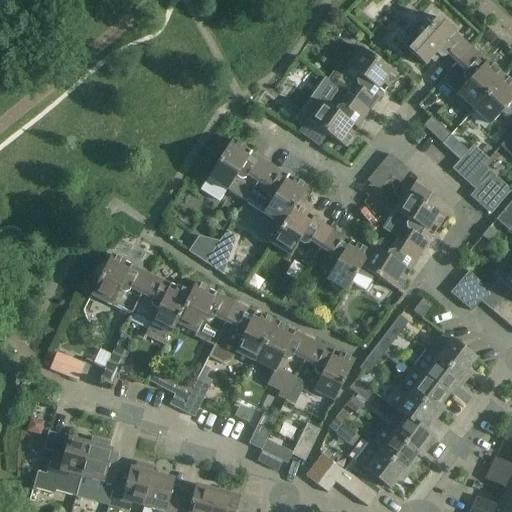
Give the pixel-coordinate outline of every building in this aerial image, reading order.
[(440,50),(456,64),(472,48),(439,18),(408,51),(425,66),(440,50)] [(333,86),(334,84),(352,98),(371,112),(397,76),(360,49),(361,47),(354,43),(327,81),(333,86)] [(504,77),(472,48),(456,64),(441,81),(474,110),(504,77)] [(511,84),(504,77),(474,110),(490,125),(505,109),(511,115),(511,84)] [(345,148),(371,112),(352,98),(334,84),(333,86),(325,97),(328,99),(324,104),(322,103),(300,133),(319,146),(327,135),(345,148)] [(262,124),(287,138),(294,125),(269,111),(262,124)] [(423,127),(442,144),(450,135),(431,118),(423,127)] [(511,133),(499,147),(511,157),(511,133)] [(232,141),(208,179),(201,191),(219,202),(226,191),(228,192),(228,191),(246,203),(270,165),(232,141)] [(467,183),(483,165),(488,160),(473,146),(452,170),(458,176),(458,175),(467,183)] [(483,165),(467,183),(476,191),(492,173),(486,168),(497,156),(494,153),(488,160),(483,165)] [(308,189),(270,165),(246,203),(264,214),(282,226),(283,226),(295,207),(296,207),(308,189)] [(422,254),(433,236),(446,217),(426,204),(432,195),(417,181),(409,193),(407,193),(384,230),(396,238),(402,242),(422,254)] [(302,238),(320,250),(333,230),(296,207),(295,207),(283,226),(282,226),(271,245),(290,257),(302,238)] [(491,244),(498,236),(490,228),(482,237),(491,244)] [(346,292),(352,283),(361,269),(360,268),(370,254),(369,254),(333,230),(320,250),(338,261),(326,280),(346,292)] [(375,277),(398,292),(422,254),(402,242),(396,238),(391,247),(388,242),(383,240),(379,240),(377,243),(376,243),(369,254),(370,254),(360,268),(361,269),(352,283),(365,292),(375,277)] [(205,264),(211,255),(198,246),(192,255),(205,264)] [(211,255),(209,258),(220,264),(226,252),(217,247),(211,255)] [(112,306),(131,315),(151,275),(111,256),(105,268),(103,266),(101,266),(100,266),(99,267),(95,274),(95,275),(95,276),(95,277),(96,278),(97,279),(99,280),(91,296),(112,306)] [(459,283),(481,302),(490,291),(468,273),(459,283)] [(511,273),(503,284),(510,290),(511,291),(511,273)] [(131,315),(150,325),(144,336),(166,347),(177,325),(176,324),(191,295),(190,294),(151,275),(131,315)] [(490,291),(481,302),(492,311),(510,290),(503,284),(499,280),(490,291)] [(481,302),(459,283),(451,294),(472,312),(481,302)] [(206,315),(225,324),(235,303),(195,284),(190,294),(191,295),(176,324),(177,325),(196,334),(206,315)] [(492,311),(502,320),(511,307),(511,291),(510,290),(492,311)] [(292,295),(284,309),(293,314),(300,300),(292,295)] [(432,306),(423,299),(413,312),(422,319),(432,306)] [(255,363),(275,323),(235,303),(225,324),(208,358),(222,365),(231,362),(235,353),(255,363)] [(511,307),(502,320),(511,328),(511,307)] [(393,326),(401,332),(408,323),(400,317),(393,326)] [(275,323),(255,363),(273,372),(266,386),(279,392),(277,397),(286,401),(287,398),(293,387),(292,387),(314,342),(275,323)] [(401,332),(393,326),(386,335),(395,341),(401,332)] [(428,352),(467,382),(473,374),(468,371),(476,360),(441,334),(428,352)] [(354,362),(314,342),(292,387),(293,387),(287,398),(295,401),(300,391),(312,396),(314,392),(334,402),(354,362)] [(112,387),(127,356),(115,350),(100,381),(112,387)] [(449,396),(455,387),(460,390),(467,382),(428,352),(425,350),(412,368),(449,396)] [(85,365),(56,353),(56,354),(51,352),(45,366),(50,368),(49,371),(78,382),(85,365)] [(366,361),(375,367),(382,358),(373,352),(366,361)] [(375,367),(366,361),(359,369),(368,376),(375,367)] [(441,406),(449,396),(412,368),(399,386),(410,394),(440,416),(446,409),(441,406)] [(169,393),(174,396),(180,384),(153,370),(147,382),(148,382),(169,393)] [(349,390),(358,396),(365,387),(356,380),(349,390)] [(193,390),(182,412),(194,418),(209,388),(197,381),(193,390)] [(182,412),(193,390),(180,384),(169,406),(182,412)] [(423,431),(423,430),(429,423),(433,426),(440,416),(410,394),(396,412),(405,418),(423,431)] [(345,406),(355,414),(358,409),(349,402),(345,406)] [(335,420),(344,427),(350,418),(342,411),(335,420)] [(261,451),(276,420),(263,414),(249,445),(261,451)] [(405,418),(392,436),(418,455),(417,456),(421,459),(428,450),(424,447),(432,437),(423,430),(423,431),(405,418)] [(344,427),(335,420),(328,429),(337,435),(344,427)] [(511,422),(503,441),(511,444),(511,422)] [(305,462),(320,431),(307,425),(292,456),(305,462)] [(410,465),(417,456),(418,455),(392,436),(381,427),(368,445),(409,476),(415,468),(410,465)] [(76,497),(90,445),(69,439),(48,433),(44,450),(53,453),(47,475),(37,473),(33,489),(54,495),(55,491),(76,497)] [(354,438),(344,449),(352,456),(362,445),(354,438)] [(90,445),(76,497),(108,506),(115,482),(119,470),(107,467),(112,451),(90,445)] [(355,481),(376,497),(385,486),(391,490),(398,481),(402,485),(409,476),(368,445),(354,463),(363,469),(355,481)] [(317,486),(333,464),(322,456),(305,478),(317,486)] [(511,466),(495,458),(490,469),(511,479),(511,466)] [(336,484),(346,492),(355,481),(363,469),(354,463),(353,461),(344,472),(336,484)] [(333,464),(317,486),(328,494),(336,484),(344,472),(333,464)] [(131,504),(143,507),(152,474),(131,468),(126,485),(115,482),(108,506),(129,511),(131,504)] [(503,499),(511,502),(511,479),(490,469),(485,480),(507,490),(503,499)] [(155,511),(176,511),(180,499),(169,496),(174,480),(152,474),(143,507),(155,511)] [(376,497),(355,481),(346,492),(368,508),(376,497)] [(211,511),(218,492),(196,486),(191,502),(180,499),(176,511),(211,511)] [(239,498),(218,492),(211,511),(255,511),(256,510),(238,501),(239,498)] [(511,511),(511,502),(503,499),(498,508),(477,497),(472,508),(480,511),(511,511)]
